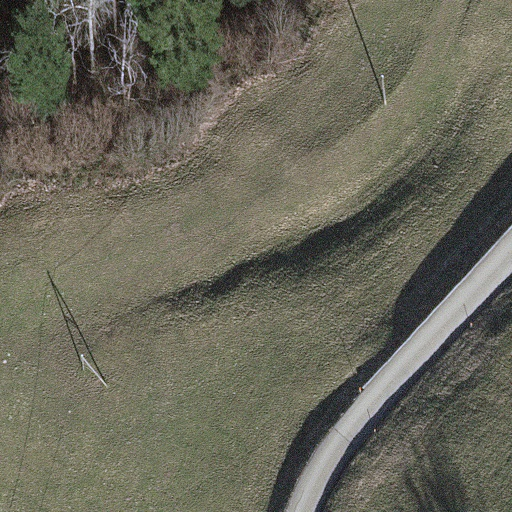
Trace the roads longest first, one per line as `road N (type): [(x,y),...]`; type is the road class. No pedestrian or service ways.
road 1 (track): [(442,0),(397,115),(350,155),(16,325),(0,351)]
road 2 (unclassified): [(511,258),(351,428),(303,511)]
